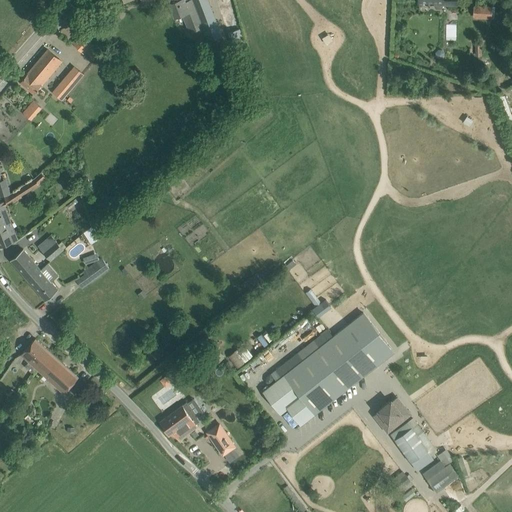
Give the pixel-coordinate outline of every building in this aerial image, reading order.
[(222,36),(209,3),(207,0),(189,0),(186,1),(185,0),(171,0),(178,17),(183,15),(190,32),(202,27),(207,41),(222,36)] [(443,7),(443,5),(456,6),(456,0),(418,0),(419,1),(434,1),(434,5),(434,6),(435,8),(437,9),(440,9),(442,8),(443,7)] [(475,5),(475,17),(494,18),(495,5),(475,5)] [(449,14),(448,39),(456,39),(457,14),(449,14)] [(82,33),(73,42),(83,53),(85,51),(93,44),(82,33)] [(20,82),(28,88),(34,94),(62,61),(48,49),(28,73),(20,82)] [(438,50),(436,52),(436,56),(438,59),(442,58),(445,56),(444,52),(442,50),(438,50)] [(77,83),(66,75),(52,92),(62,100),(77,83)] [(23,113),(31,120),(41,108),(33,101),(23,113)] [(22,196),(39,184),(44,179),(39,173),(35,177),(32,179),(26,182),(9,194),(4,196),(6,201),(7,205),(8,206),(22,197),(22,196)] [(0,181),(0,195),(9,193),(5,180),(0,181)] [(0,246),(14,241),(5,219),(10,217),(7,205),(6,201),(0,203),(0,246)] [(92,243),(101,238),(93,226),(84,231),(92,243)] [(38,245),(43,251),(51,260),(64,250),(51,234),(38,245)] [(11,259),(28,280),(41,269),(23,249),(11,259)] [(99,260),(83,271),(85,274),(91,282),(107,270),(110,268),(102,257),(99,260)] [(58,290),(51,282),(58,275),(48,263),(41,269),(28,280),(46,300),(58,290)] [(311,288),(306,292),(316,305),(321,302),(311,288)] [(143,290),(138,294),(142,298),(147,295),(143,290)] [(326,299),(313,308),(317,315),(330,305),(326,299)] [(264,391),(281,413),(288,407),(302,424),(315,413),(394,351),(363,312),(264,391)] [(42,356),(48,349),(36,338),(21,354),(29,362),(25,366),(31,372),(36,368),(45,358),(42,356)] [(245,343),(237,350),(246,362),(254,355),(245,343)] [(45,358),(36,368),(64,393),(78,377),(48,349),(42,356),(45,358)] [(237,350),(228,356),(237,369),(246,362),(237,350)] [(375,414),(388,431),(388,430),(384,425),(405,408),(409,414),(410,413),(397,397),(391,401),(380,410),(375,414)] [(200,421),(187,403),(161,422),(169,433),(172,431),(180,440),(198,427),(195,424),(200,421)] [(413,417),(391,433),(411,462),(411,461),(415,466),(438,450),(413,417)] [(236,446),(223,428),(210,437),(223,455),(236,446)] [(441,460),(422,473),(427,480),(436,492),(459,476),(450,463),(446,466),(445,465),(441,460)]
